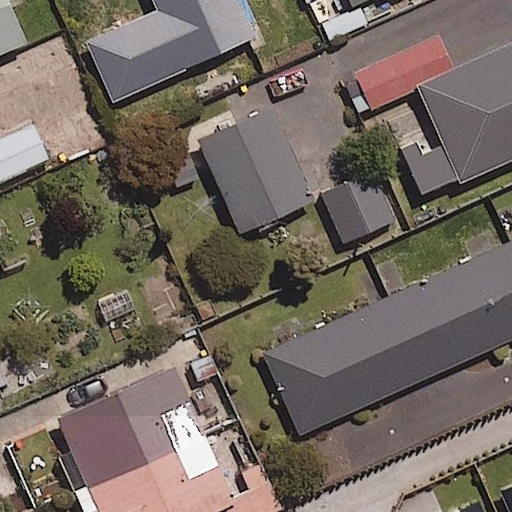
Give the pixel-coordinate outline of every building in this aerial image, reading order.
[(12,0),(0,0),(0,57),(32,43),(12,0)] [(245,0),(157,0),(188,68),(261,36),(245,0)] [(511,45),(422,85),(465,183),(511,162),(511,45)] [(277,106),(202,139),(243,232),(318,200),(277,106)] [(33,122),(0,138),(0,186),(52,162),(33,122)] [(392,222),(370,175),(320,197),(342,245),(392,222)] [(511,242),(266,351),(303,435),(511,341),(511,242)] [(27,356),(0,370),(0,376),(11,399),(41,383),(27,356)] [(180,366),(62,418),(103,511),(223,511),(242,504),(180,366)] [(511,511),(511,487),(478,503),(482,511),(511,511)]
